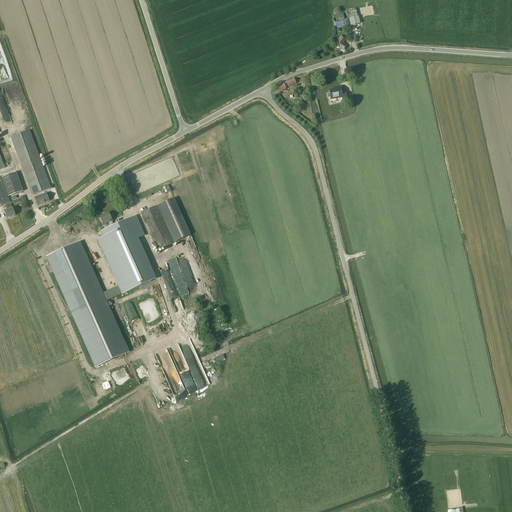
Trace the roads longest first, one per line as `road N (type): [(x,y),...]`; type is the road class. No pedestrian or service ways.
road 1 (unclassified): [(407,511),(315,151),(261,94)]
road 2 (unclassified): [(511,57),(359,54),(303,70),(261,94)]
road 3 (unclassified): [(0,251),(184,132)]
road 4 (unclassified): [(184,132),(141,0)]
